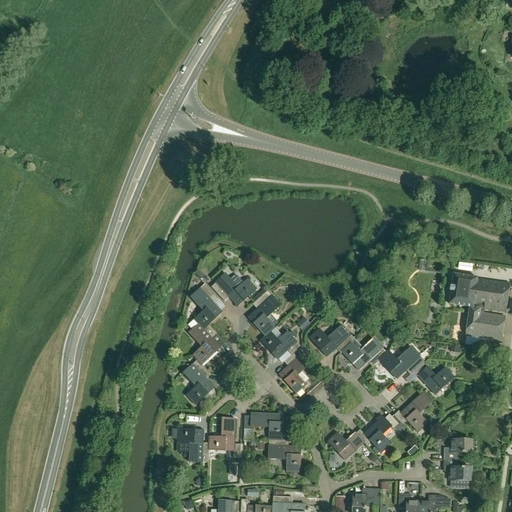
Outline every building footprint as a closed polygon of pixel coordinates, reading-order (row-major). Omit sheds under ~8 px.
[(493,0),(493,8),(506,10),(507,0),(493,0)] [(247,280),(244,283),(237,276),(231,281),(225,275),(211,288),(224,302),(229,298),(238,307),(256,289),(247,280)] [(453,275),(449,305),(469,308),(465,337),(501,342),(505,317),(484,314),(484,310),(506,313),(510,285),(477,280),(477,279),(453,275)] [(211,340),(212,339),(216,335),(208,326),(222,313),(213,304),(218,299),(205,285),(191,298),(203,312),(194,321),(198,325),(211,340)] [(266,338),(271,333),(276,329),(275,327),(279,323),(271,315),(281,306),(268,292),(253,306),(258,310),(248,319),(266,338)] [(298,323),(304,329),(310,324),(304,318),(298,323)] [(416,322),(409,321),(407,333),(414,334),(416,322)] [(220,349),(212,339),(211,340),(198,325),(189,334),(202,348),(193,356),(197,361),(202,366),(220,349)] [(352,344),(356,341),(342,326),(328,339),(320,330),(310,339),(327,358),(336,350),(341,355),(342,353),(352,344)] [(287,352),(291,356),(292,357),(299,350),(302,348),(289,333),(279,342),(271,333),(266,338),(261,342),(278,361),(287,352)] [(360,353),(352,344),(342,353),(359,371),(368,363),(372,368),(379,361),(387,355),(386,354),(374,340),(360,353)] [(423,363),(424,363),(411,348),(397,361),(389,352),(386,354),(387,355),(379,361),(396,380),(405,371),(410,376),(423,363)] [(292,357),(291,356),(284,363),(289,368),(279,376),(297,395),(307,386),(298,376),(307,368),(299,358),(303,354),(299,350),(292,357)] [(210,375),(202,366),(197,361),(183,374),(196,387),(186,396),(195,406),(214,389),(206,379),(210,375)] [(436,377),(424,363),(423,363),(410,376),(405,381),(409,385),(418,377),(435,396),(454,378),(445,368),(436,377)] [(399,411),(393,416),(403,426),(408,421),(418,433),(428,424),(419,414),(433,402),(424,392),(401,413),(399,411)] [(269,428),(269,440),(282,441),(283,416),(251,414),(251,417),(244,417),(244,430),(251,430),(251,427),(269,428)] [(371,441),(376,447),(381,453),(382,454),(391,445),(382,435),(391,427),(394,429),(399,425),(390,415),(385,419),(384,417),(365,435),(371,441)] [(209,444),(209,451),(234,452),(233,458),(240,458),(241,445),(234,445),(235,420),(222,419),(221,438),(209,437),(209,444)] [(208,463),(209,451),(209,444),(203,443),(203,431),(178,430),(177,443),(190,443),(189,463),(208,463)] [(366,446),(371,441),(365,435),(360,430),(346,443),(338,434),(328,443),(345,461),(364,444),(366,446)] [(288,441),(282,441),(269,440),(268,460),(287,461),(286,473),(299,473),(300,448),(288,448),(288,441)] [(444,450),(444,461),(456,461),(457,454),(471,455),(471,450),(473,450),(474,444),(472,444),(472,441),(451,440),(451,450),(444,450)] [(376,447),(373,450),(378,456),(381,453),(376,447)] [(456,461),(444,461),(443,472),(449,472),(449,482),(470,482),(470,480),(472,480),(472,473),(471,473),(471,469),(456,469),(456,461)] [(374,490),(362,490),(362,496),(353,495),(352,511),(365,511),(366,503),(373,503),(373,506),(380,506),(381,490),(380,490),(374,490)] [(419,511),(420,502),(411,502),(411,495),(399,495),(399,508),(407,508),(406,511),(419,511)] [(420,502),(419,511),(432,511),(432,509),(440,510),(440,508),(450,508),(450,500),(441,496),(441,497),(428,496),(428,502),(420,502)] [(273,508),(273,511),(305,511),(305,505),(292,504),(293,498),(273,497),(273,508)] [(336,497),(335,511),(344,511),(345,498),(336,497)] [(273,511),(273,508),(247,507),(248,501),(241,501),(240,511),(273,511)] [(238,511),(239,503),(219,502),(219,511),(213,510),(211,511),(238,511)] [(453,511),(461,511),(462,505),(459,505),(459,504),(454,503),(453,511)]
